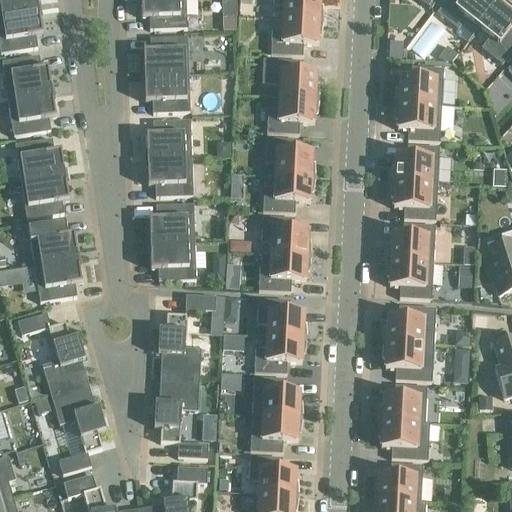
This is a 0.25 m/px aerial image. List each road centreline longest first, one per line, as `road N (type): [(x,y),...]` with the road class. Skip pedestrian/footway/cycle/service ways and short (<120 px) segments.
road 1 (residential): [(334,511),(360,0)]
road 2 (residential): [(116,301),(94,322),(127,458),(136,456),(140,315),(131,306)]
road 3 (residential): [(104,138),(116,301)]
